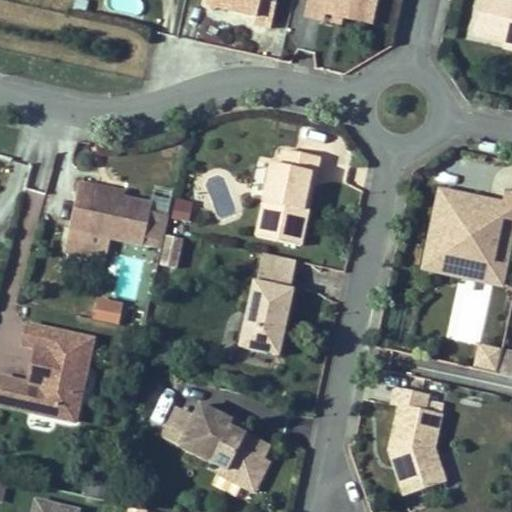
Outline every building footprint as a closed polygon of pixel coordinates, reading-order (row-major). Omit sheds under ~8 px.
[(186,0),(194,12),(199,9),(205,11),(206,4),(214,6),(212,12),(212,14),(238,20),(236,27),(253,32),(260,0),(186,0)] [(361,0),(291,0),(287,19),(304,22),(305,17),(324,21),(355,28),(361,0)] [(511,10),(467,0),(458,40),(490,48),(511,52),(511,10)] [(206,4),(205,11),(212,12),(214,6),(206,4)] [(324,21),(305,17),(304,22),(322,27),(324,21)] [(511,52),(490,48),(489,55),(511,60),(511,52)] [(257,168),(240,240),(284,250),(294,206),(287,204),(294,178),(301,180),(305,163),(269,154),(265,170),(257,168)] [(294,206),(301,180),(294,178),(287,204),(294,206)] [(78,186),(59,181),(48,228),(122,245),(123,237),(142,242),(144,233),(147,215),(129,211),(131,204),(103,198),(77,192),(78,186)] [(104,192),(78,186),(77,192),(103,198),(104,192)] [(33,237),(42,193),(27,190),(19,234),(33,237)] [(429,232),(421,273),(443,279),(463,265),(488,272),(495,241),(472,236),(467,234),(470,223),(474,225),(478,210),(475,205),(425,193),(416,229),(429,232)] [(511,232),(511,201),(490,196),(484,222),(487,228),(511,232)] [(172,199),(171,218),(190,220),(191,200),(172,199)] [(429,232),(416,229),(407,270),(421,273),(429,232)] [(158,236),(144,233),(142,242),(138,257),(152,260),(158,236)] [(166,235),(159,264),(176,268),(183,239),(166,235)] [(277,265),(248,257),(241,287),(270,293),(277,265)] [(443,279),(484,288),(488,272),(463,265),(443,279)] [(241,287),(237,285),(221,351),(259,359),(274,295),(270,293),(241,287)] [(91,319),(118,325),(123,303),(96,297),(91,319)] [(67,336),(2,321),(0,330),(0,341),(10,344),(16,346),(9,378),(8,382),(1,380),(0,379),(0,407),(48,419),(53,400),(48,393),(53,369),(60,365),(67,336)] [(16,346),(10,344),(1,380),(9,378),(16,346)] [(462,355),(460,365),(473,357),(462,355)] [(479,381),(484,359),(473,357),(460,365),(457,376),(479,381)] [(53,400),(60,365),(53,369),(48,393),(53,400)] [(410,402),(379,395),(375,411),(381,413),(370,457),(385,511),(390,511),(427,502),(415,456),(423,422),(406,418),(410,402)] [(216,424),(184,407),(162,447),(202,470),(231,487),(243,467),(251,452),(228,439),(213,431),(216,424)] [(232,433),(216,424),(213,431),(228,439),(232,433)] [(249,471),(243,467),(231,487),(202,470),(198,477),(234,497),(249,471)]
